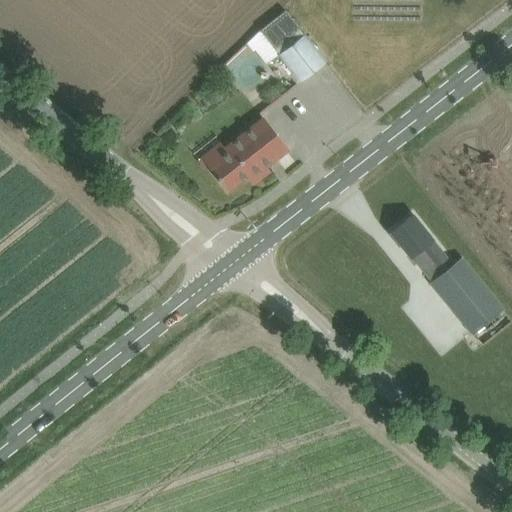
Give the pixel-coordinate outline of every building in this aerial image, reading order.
[(261,30),(301,81),(326,61),(286,10),(261,30)] [(228,152),(210,166),(228,190),(250,173),(252,176),(287,149),(263,118),(225,148),(228,152)] [(412,214),(391,232),(411,256),(431,281),(452,264),(432,239),(412,214)] [(431,281),(429,283),(472,335),(505,308),(462,256),(452,264),(431,281)] [(446,378),(457,391),(480,371),(468,358),(446,378)]
